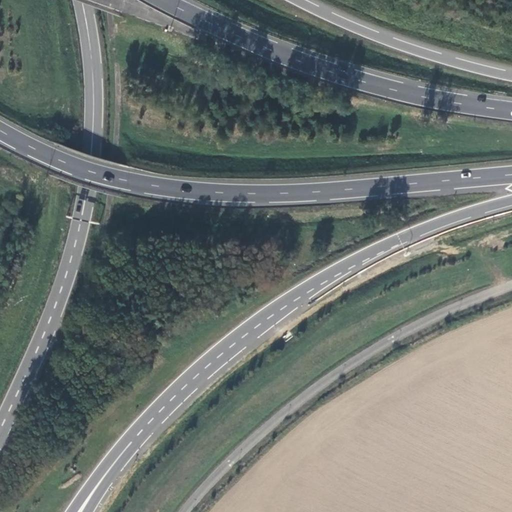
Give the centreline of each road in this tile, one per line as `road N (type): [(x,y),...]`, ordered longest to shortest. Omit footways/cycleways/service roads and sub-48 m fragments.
road 1 (trunk): [(0,130),(104,174),(212,191),(511,174)]
road 2 (trunk): [(142,429),(229,346),(322,277),(409,233),(511,199)]
road 3 (unclassified): [(184,511),(230,461),(336,373),(392,337),(511,284)]
road 4 (trunk): [(511,110),(362,80),(235,33)]
road 5 (trunk): [(511,75),(423,52),(296,0)]
road 6 (primary): [(80,222),(98,106),(86,0)]
road 7 (trunk): [(80,222),(89,105),(77,0)]
road 8 (primary): [(0,429),(49,322),(80,222)]
road 9 (unclassified): [(235,33),(114,0)]
